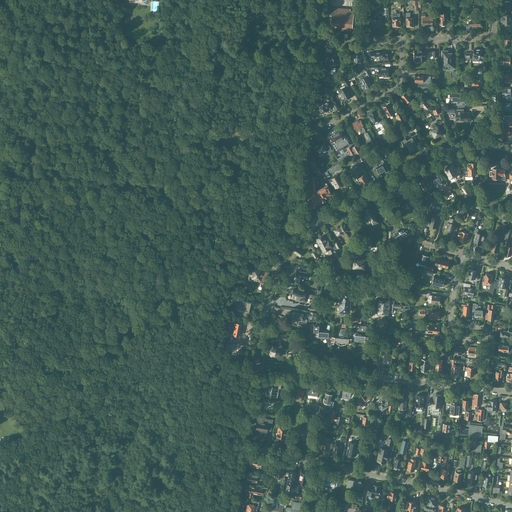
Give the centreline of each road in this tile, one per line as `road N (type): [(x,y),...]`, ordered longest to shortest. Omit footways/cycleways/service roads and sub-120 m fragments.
road 1 (unclassified): [(0,394),(272,245)]
road 2 (unknown): [(210,511),(239,354),(217,347),(183,292),(157,306)]
road 3 (residential): [(511,506),(317,462)]
road 4 (residential): [(369,194),(389,232),(386,285),(374,301),(377,377)]
road 5 (unknown): [(0,385),(157,306)]
road 6 (residential): [(300,137),(399,84),(403,40)]
road 7 (residential): [(369,194),(455,150),(492,146)]
road 8 (residential): [(377,377),(253,365)]
road 9 (unclassified): [(253,365),(277,255),(272,245)]
